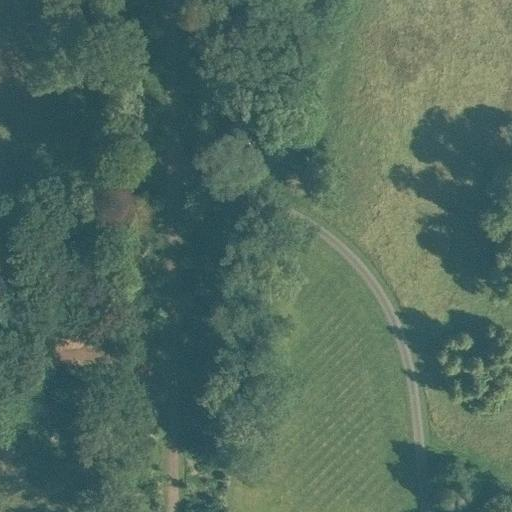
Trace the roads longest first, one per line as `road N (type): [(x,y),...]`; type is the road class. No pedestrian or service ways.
road 1 (unclassified): [(424,511),(406,356),(382,298),(342,249),(288,212),(173,174)]
road 2 (unclassified): [(171,511),(173,174)]
road 3 (unclassified): [(173,174),(169,0)]
